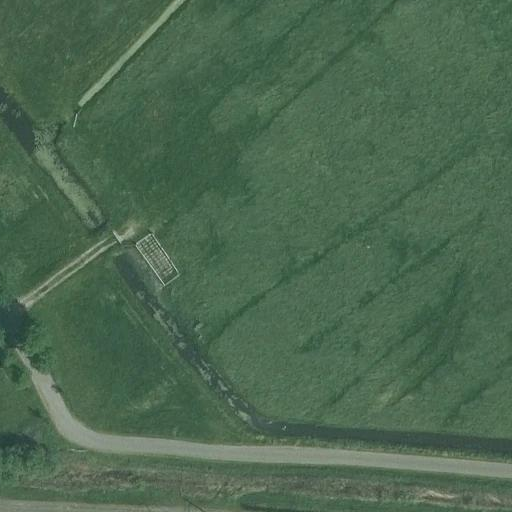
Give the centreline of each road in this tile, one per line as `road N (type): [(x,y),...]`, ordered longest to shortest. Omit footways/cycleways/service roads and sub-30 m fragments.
road 1 (unclassified): [(511,471),(79,438),(0,310)]
road 2 (track): [(119,232),(3,315)]
